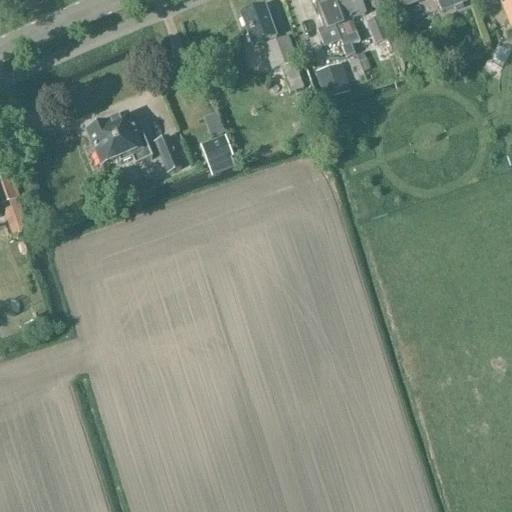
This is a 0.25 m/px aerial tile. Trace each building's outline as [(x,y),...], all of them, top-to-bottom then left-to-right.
[(351,48),(350,48),(331,0),(310,0),(323,31),(318,33),(324,50),(340,43),(347,60),(354,57),(351,48)] [(358,0),(331,0),(350,48),(351,48),(359,44),(351,23),(365,17),(358,0)] [(397,0),(401,9),(423,0),(435,0),(441,15),(467,4),(465,0),(397,0)] [(511,0),(499,0),(511,31),(511,30),(511,0)] [(241,18),(252,48),(262,44),(272,73),(280,70),(289,97),(303,92),(294,65),(296,64),(287,40),(277,44),(264,10),(241,18)] [(370,27),(374,39),(384,35),(380,24),(370,27)] [(350,93),(341,66),(307,77),(316,104),(350,93)] [(106,127),(86,135),(101,171),(119,163),(120,167),(132,162),(135,169),(152,161),(142,137),(135,140),(127,119),(106,127)] [(181,172),(168,140),(155,146),(168,177),(169,177),(181,172)] [(26,233),(16,203),(18,202),(10,177),(0,180),(0,201),(2,208),(12,239),(26,233)]
